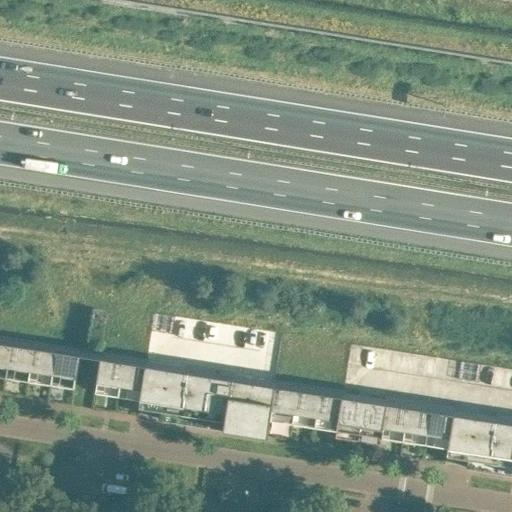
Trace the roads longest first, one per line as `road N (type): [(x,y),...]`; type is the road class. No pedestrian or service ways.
road 1 (motorway): [(0,146),(511,229)]
road 2 (residential): [(511,504),(0,424)]
road 3 (motorway): [(511,155),(0,75)]
